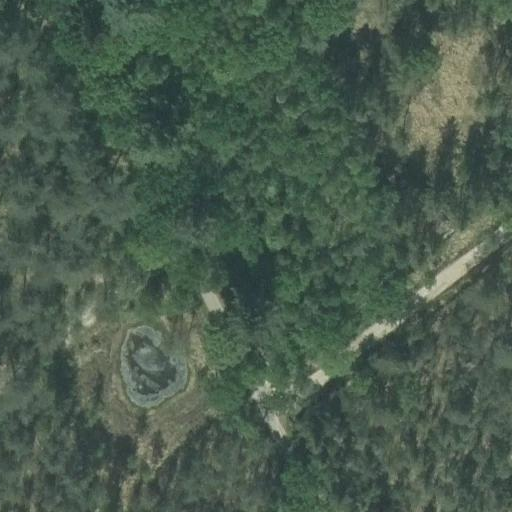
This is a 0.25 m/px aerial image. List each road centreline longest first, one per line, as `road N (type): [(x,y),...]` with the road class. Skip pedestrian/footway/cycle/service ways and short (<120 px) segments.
road 1 (unclassified): [(318,511),(59,0)]
road 2 (track): [(183,244),(0,397)]
